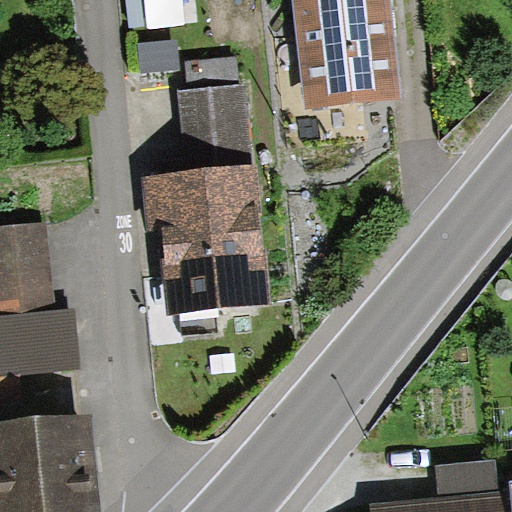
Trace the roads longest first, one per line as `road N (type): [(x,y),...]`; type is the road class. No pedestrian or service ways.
road 1 (residential): [(170,511),(131,457),(92,0)]
road 2 (tertiary): [(217,511),(511,165)]
